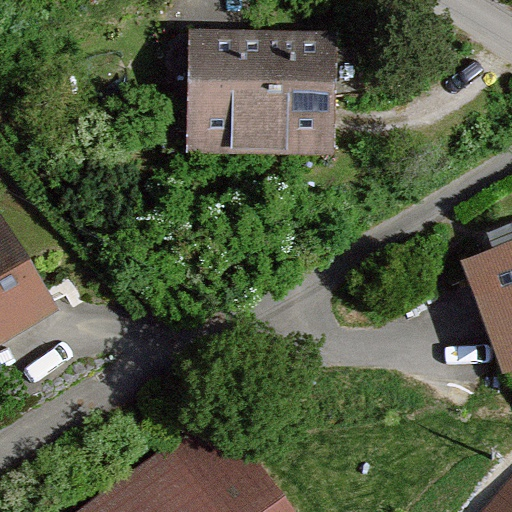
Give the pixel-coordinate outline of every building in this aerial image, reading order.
[(165,44),(165,150),(326,152),(328,97),(363,96),(363,48),(165,44)] [(497,268),(511,262),(511,230),(486,239),(497,268)] [(0,322),(39,299),(0,233),(0,322)] [(511,262),(497,268),(475,276),(508,367),(511,365),(511,262)] [(0,322),(0,340),(48,313),(39,299),(0,322)] [(285,511),(217,419),(171,452),(215,511),(285,511)] [(215,511),(171,452),(90,511),(215,511)] [(511,511),(511,488),(500,502),(491,511),(511,511)]
